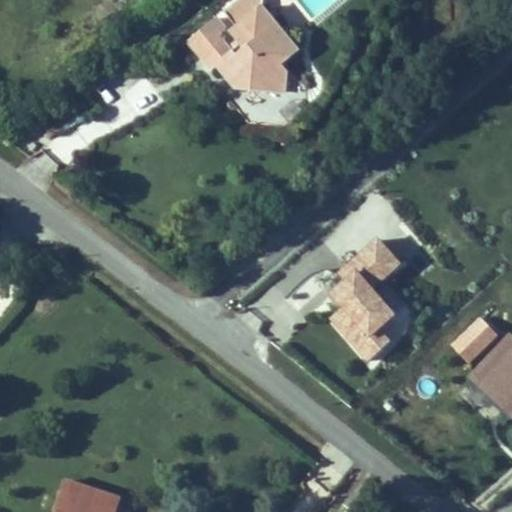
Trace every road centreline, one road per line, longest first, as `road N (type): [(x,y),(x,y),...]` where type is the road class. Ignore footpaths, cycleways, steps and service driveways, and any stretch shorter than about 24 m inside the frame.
road 1 (residential): [(0,167),(441,511)]
road 2 (unknown): [(33,193),(161,94)]
